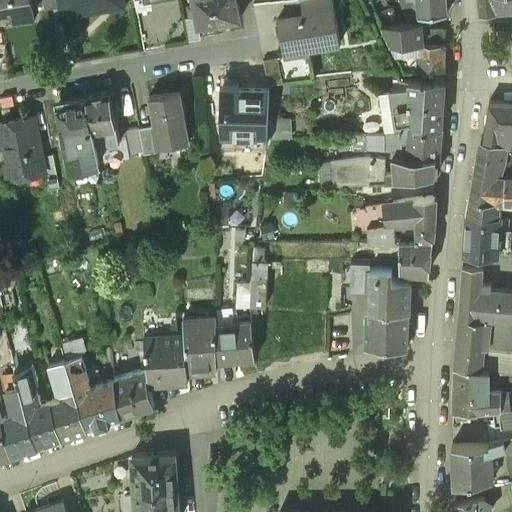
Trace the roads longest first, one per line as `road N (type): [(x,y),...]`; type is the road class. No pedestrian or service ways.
road 1 (residential): [(432,345),(463,98),(462,0)]
road 2 (residential): [(256,40),(0,91)]
road 3 (residential): [(432,345),(192,413)]
road 4 (residential): [(192,413),(0,476)]
road 5 (residential): [(425,511),(432,345)]
road 6 (residential): [(248,511),(253,503),(370,499)]
